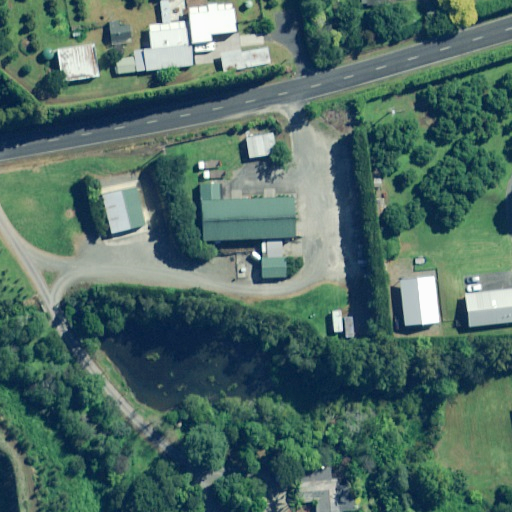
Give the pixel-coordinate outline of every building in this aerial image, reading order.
[(120,19),(110,21),(114,43),(134,41),(131,23),(121,25),(120,19)] [(198,64),(193,20),(151,25),(154,48),(136,50),(137,56),(119,58),(120,73),(198,64)] [(217,53),(220,67),(271,56),(269,45),(245,50),(244,47),(217,53)] [(280,153),(276,132),(249,137),(252,157),(280,153)] [(223,200),(222,183),(204,183),(207,240),(300,236),(298,197),(223,200)] [(289,276),(288,256),(264,257),(265,277),(289,276)] [(511,288),(469,294),(473,325),(511,320),(511,288)] [(342,479),(300,482),(302,502),(319,501),(319,511),(344,511),(345,510),(357,509),(356,493),(343,494),(342,479)]
